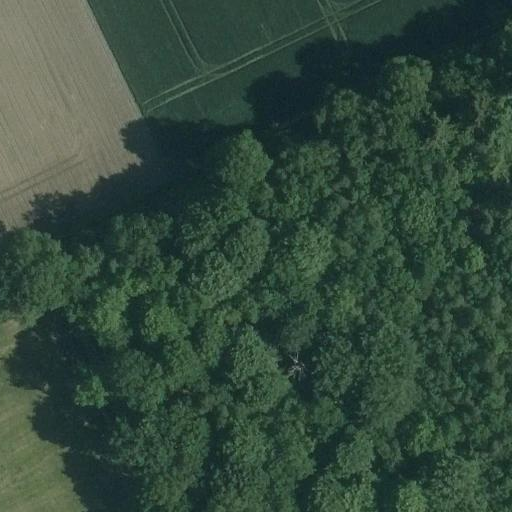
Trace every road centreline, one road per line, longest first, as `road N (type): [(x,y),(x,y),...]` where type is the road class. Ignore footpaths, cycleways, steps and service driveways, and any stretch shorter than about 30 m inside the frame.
road 1 (track): [(46,274),(511,48)]
road 2 (track): [(511,219),(437,84)]
